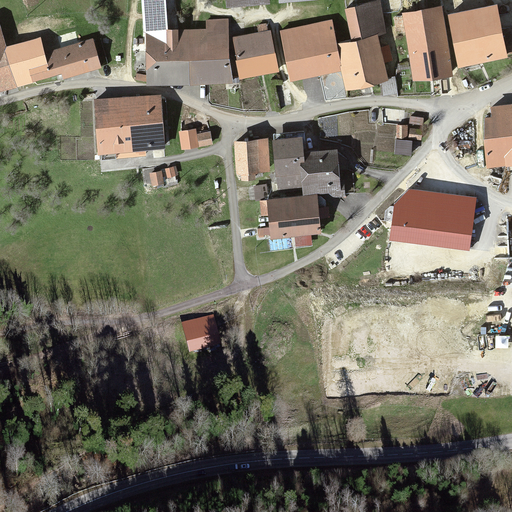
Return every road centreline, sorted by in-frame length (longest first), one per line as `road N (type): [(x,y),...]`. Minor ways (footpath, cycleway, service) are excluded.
road 1 (tertiary): [(511,441),(237,462),(125,488),(65,511)]
road 2 (residential): [(240,285),(333,244),(463,113)]
road 3 (track): [(0,372),(240,285)]
road 4 (residential): [(227,117),(272,120),(372,101),(463,113)]
road 5 (residential): [(227,117),(121,81),(0,101)]
road 6 (residential): [(240,285),(225,145)]
road 7 (residential): [(225,145),(99,166)]
